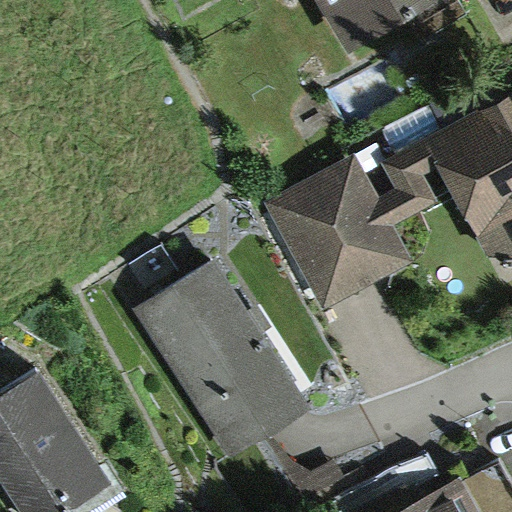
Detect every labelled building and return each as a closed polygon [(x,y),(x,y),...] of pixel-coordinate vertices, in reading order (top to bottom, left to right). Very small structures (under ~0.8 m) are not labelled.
[(436,0),(316,0),(351,54),(436,0)] [(511,89),(425,140),(439,166),(490,256),(511,257),(511,89)] [(439,166),(425,140),(385,162),(399,187),(378,198),(392,223),(438,199),(425,174),(439,166)] [(378,198),(353,154),(264,202),(324,309),(413,261),(392,223),(378,198)] [(312,410),(216,259),(182,280),(161,247),(133,265),(154,297),(136,308),(232,460),(312,410)] [(100,465),(37,368),(0,389),(0,480),(20,511),(65,511),(71,508),(73,511),(88,511),(124,489),(106,461),(100,465)] [(483,511),(460,470),(444,478),(431,454),(402,465),(333,503),(337,511),(483,511)]
